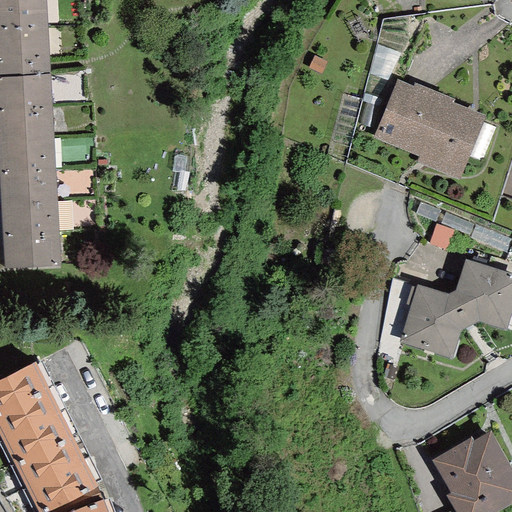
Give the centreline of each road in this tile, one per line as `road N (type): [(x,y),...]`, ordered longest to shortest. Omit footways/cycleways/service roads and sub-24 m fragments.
road 1 (residential): [(511,373),(414,432),(371,428),(348,367),(383,230)]
road 2 (residential): [(124,511),(59,367)]
